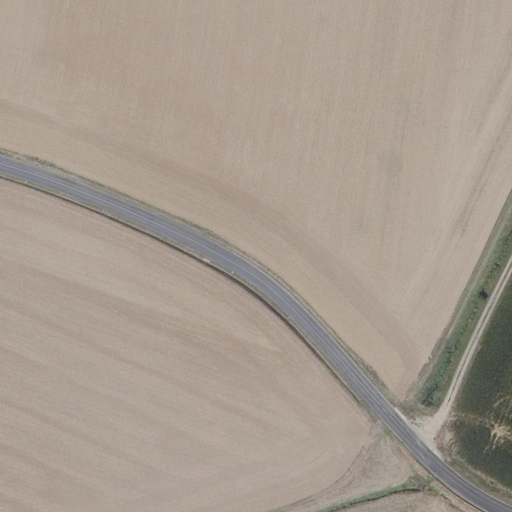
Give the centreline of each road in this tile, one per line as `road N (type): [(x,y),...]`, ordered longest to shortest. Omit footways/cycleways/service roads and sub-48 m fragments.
road 1 (secondary): [(505,511),(439,466),(258,277),(181,233),(0,163)]
road 2 (track): [(511,262),(422,447)]
road 3 (track): [(379,400),(340,487),(283,511)]
